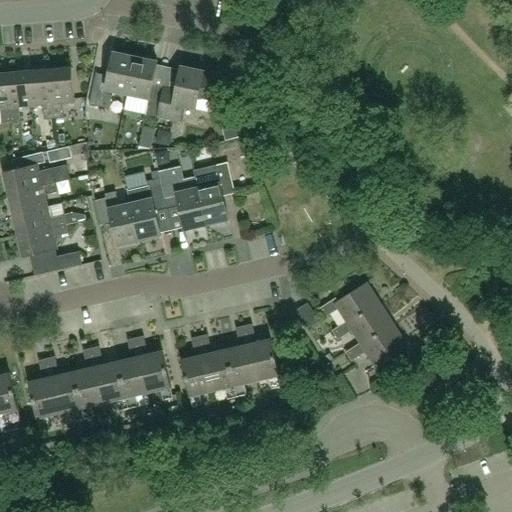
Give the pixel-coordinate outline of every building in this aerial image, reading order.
[(114,93),(128,96),(135,58),(114,54),(109,77),(96,75),(90,106),(110,110),(114,93)] [(159,117),(165,88),(153,86),(157,62),(135,58),(128,96),(141,98),(139,106),(148,107),(146,117),(158,119),(158,117),(159,117)] [(197,108),(199,97),(215,100),(219,74),(204,71),(182,67),(178,90),(165,88),(159,117),(181,121),(184,106),(197,108)] [(49,70),(54,119),(63,118),(62,104),(75,103),(72,68),(49,70)] [(28,72),(31,107),(43,106),(44,120),(54,119),(49,70),(28,72)] [(6,74),(11,124),(20,123),(19,108),(31,107),(28,72),(6,74)] [(0,109),(1,124),(11,124),(6,74),(0,74),(0,109)] [(144,127),(140,147),(152,149),(156,129),(144,127)] [(12,160),(14,170),(4,172),(9,194),(56,183),(70,180),(66,165),(39,172),(37,165),(46,163),(43,153),(12,160)] [(229,163),(194,171),(196,177),(207,224),(228,219),(223,197),(236,194),(229,163)] [(181,166),(159,171),(161,179),(168,210),(179,208),(184,230),(207,224),(196,177),(184,180),(181,166)] [(155,213),(168,210),(161,179),(148,182),(149,187),(128,192),(131,204),(139,241),(160,236),(155,213)] [(56,183),(9,194),(14,215),(47,207),(44,196),(58,192),(56,183)] [(139,241),(131,204),(119,207),(115,193),(105,195),(106,199),(94,202),(100,226),(112,224),(117,246),(139,241)] [(47,207),(14,215),(19,236),(67,225),(64,216),(50,219),(47,207)] [(67,225),(19,236),(24,258),(57,250),(54,238),(69,235),(67,225)] [(58,258),(61,270),(82,265),(80,253),(58,258)] [(348,326),(381,305),(367,282),(338,300),(336,298),(319,309),(324,317),(337,309),(346,322),(348,326)] [(362,348),(395,327),(381,305),(348,326),(346,322),(333,330),(338,338),(351,330),(359,343),(362,348)] [(252,325),(245,327),(247,338),(254,336),(252,325)] [(240,339),(247,338),(245,327),(238,329),(240,339)] [(362,348),(359,343),(347,351),(353,360),(366,352),(376,368),(408,347),(395,327),(362,348)] [(208,335),(201,337),(203,347),(210,346),(208,335)] [(139,349),(146,347),(143,337),(136,338),(139,349)] [(196,349),(203,347),(201,337),(193,338),(196,349)] [(131,350),(139,349),(136,338),(129,340),(131,350)] [(272,389),(281,387),(279,376),(280,376),(271,340),(183,360),(191,397),(192,396),(194,408),(203,406),(200,394),(225,389),(228,400),(247,396),(244,385),(270,379),(272,389)] [(94,360),(101,358),(99,348),(92,350),(94,360)] [(87,362),(94,360),(92,350),(84,351),(87,362)] [(165,402),(173,400),(171,389),(172,389),(163,353),(29,384),(38,419),(40,419),(42,430),(52,428),(49,417),(74,411),(76,422),(96,417),(94,407),(118,401),(120,412),(139,407),(137,397),(162,391),(165,402)] [(55,358),(48,360),(50,370),(58,369),(55,358)] [(43,372),(50,370),(48,360),(41,361),(43,372)] [(11,423),(20,421),(18,411),(20,411),(11,373),(0,375),(0,415),(9,413),(11,423)]
